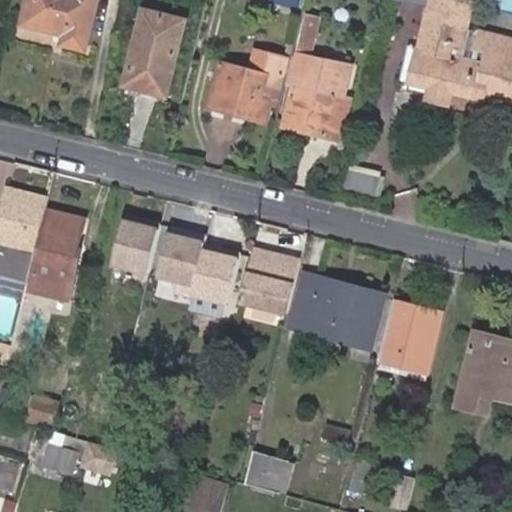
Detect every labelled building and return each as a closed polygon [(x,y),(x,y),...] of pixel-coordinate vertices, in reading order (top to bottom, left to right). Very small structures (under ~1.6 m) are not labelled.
[(29,0),(25,20),(67,32),(65,41),(85,47),(96,0),(29,0)] [(472,86),(511,94),(511,37),(483,32),(481,45),(490,48),(487,63),(458,56),(470,3),(469,3),(453,0),(431,0),(421,46),(411,44),(404,76),(414,79),(413,82),(431,86),(429,97),(449,101),(452,90),(471,94),(472,86)] [(165,96),(185,22),(146,12),(127,85),(165,96)] [(335,93),(344,94),(351,66),(312,56),(316,35),(322,15),(308,12),(303,32),(292,82),(296,83),(287,124),(325,133),(335,93)] [(250,70),(222,63),(211,106),(269,119),(273,101),(278,102),(290,56),(255,47),(250,70)] [(350,96),(344,94),(335,93),(325,133),(341,137),(350,96)] [(349,172),(343,195),(373,203),(378,179),(349,172)] [(30,204),(32,195),(8,190),(6,198),(30,204)] [(0,263),(32,272),(35,261),(50,200),(32,195),(30,204),(6,198),(0,225),(0,263)] [(163,222),(125,213),(113,262),(150,272),(163,222)] [(208,236),(171,227),(159,275),(178,279),(177,287),(230,301),(243,253),(206,244),(208,236)] [(39,262),(33,287),(71,296),(83,249),(44,239),(39,262)] [(303,260),(254,249),(242,299),(290,312),(294,295),(299,276),(303,260)] [(308,331),(321,281),(299,276),(294,295),(290,312),(287,326),(308,331)] [(308,331),(373,348),(387,293),(350,283),(348,289),(321,281),(308,331)] [(395,303),(384,350),(380,364),(426,376),(443,312),(416,306),(415,308),(395,303)] [(489,413),(490,410),(493,394),(511,396),(511,359),(489,355),(492,335),(475,332),(459,403),(458,405),(489,413)] [(511,339),(492,335),(489,355),(511,359),(511,339)] [(0,399),(9,368),(0,366),(0,399)] [(32,421),(56,426),(62,403),(37,397),(32,421)] [(63,449),(51,446),(46,463),(71,472),(77,453),(85,455),(89,440),(67,433),(63,449)] [(87,462),(117,475),(128,450),(97,437),(87,462)] [(256,449),(248,483),(282,492),(290,459),(256,449)] [(361,458),(353,489),(365,493),(372,462),(361,458)] [(199,472),(189,508),(203,511),(220,511),(230,481),(199,472)]
